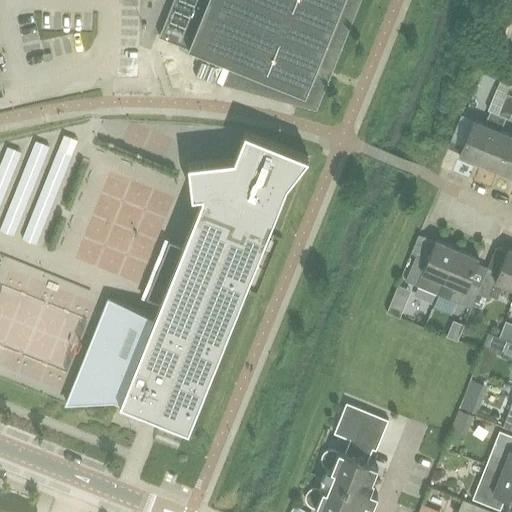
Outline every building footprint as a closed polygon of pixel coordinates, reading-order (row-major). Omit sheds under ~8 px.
[(172,0),(158,35),(223,61),(215,82),(316,109),(359,0),(172,0)] [(511,58),(511,47),(498,42),(493,56),(510,63),(511,58)] [(458,153),(478,161),(497,113),(489,110),(484,123),(472,119),(458,153)] [(478,161),(497,169),(511,134),(500,130),(505,116),(497,113),(478,161)] [(119,401),(188,428),(286,183),(309,156),(245,130),(235,157),(188,162),(192,195),(202,194),(202,196),(181,246),(168,241),(146,297),(159,302),(154,315),(108,297),(66,402),(67,404),(113,398),(120,400),(119,401)] [(80,139),(66,134),(27,238),(40,243),(80,139)] [(497,169),(511,174),(511,134),(497,169)] [(38,139),(6,228),(19,233),(51,143),(38,139)] [(0,214),(25,150),(11,145),(0,172),(0,214)] [(415,254),(405,280),(437,294),(456,248),(435,239),(426,259),(415,254)] [(479,285),(476,292),(487,297),(488,295),(496,298),(503,283),(511,287),(511,249),(507,247),(498,271),(486,266),(479,285)] [(470,307),(476,292),(479,285),(468,280),(478,257),(456,248),(437,294),(446,297),(470,307)] [(402,304),(391,300),(386,312),(397,317),(402,304)] [(502,354),(511,357),(511,341),(508,339),(502,354)] [(464,395),(460,406),(472,411),(476,400),(464,395)] [(511,400),(502,426),(511,429),(511,400)] [(314,508),(324,511),(358,511),(360,507),(358,506),(361,500),(372,505),(377,493),(366,488),(369,482),(370,483),(377,466),(366,461),(372,448),(375,449),(388,419),(346,401),(333,432),(349,438),(344,452),(338,450),(334,449),(331,448),(327,449),(323,451),(321,454),(320,458),(321,462),(323,465),(327,468),(330,469),(322,489),(319,487),(315,487),(311,487),(308,490),(305,493),(305,497),(305,501),(308,504),(311,506),(315,508),(314,508)] [(489,453),(485,464),(511,474),(511,434),(499,429),(489,453)] [(511,474),(485,464),(471,498),(499,509),(504,496),(511,499),(511,474)] [(491,511),(492,511),(462,499),(456,511),(491,511)]
